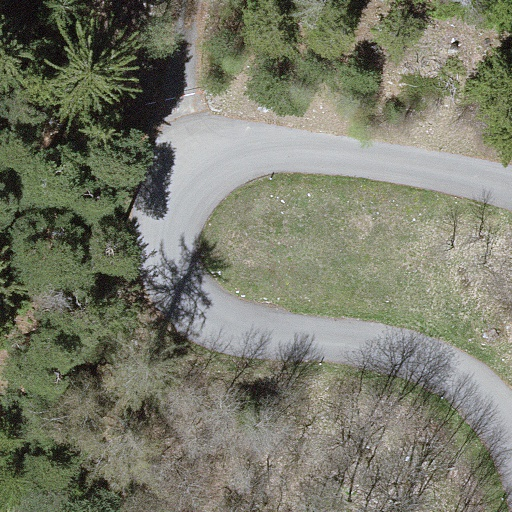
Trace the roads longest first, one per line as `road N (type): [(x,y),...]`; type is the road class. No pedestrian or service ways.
road 1 (unclassified): [(511,450),(461,381),(400,352),(231,327),(185,295),(164,240),(176,189),(205,159),(246,149),(511,189)]
road 2 (track): [(188,177),(173,106),(192,0)]
